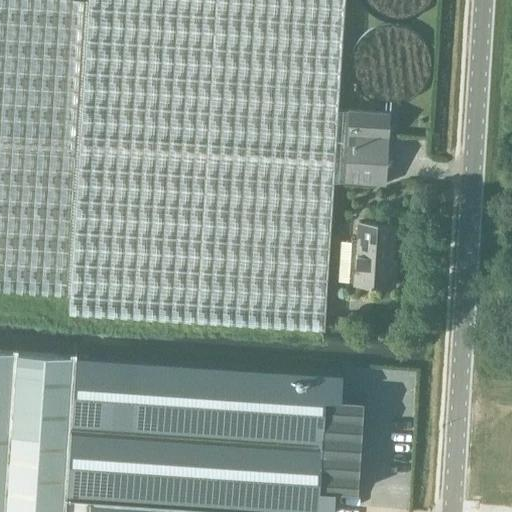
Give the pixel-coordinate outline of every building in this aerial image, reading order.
[(0,0),(0,296),(71,301),(70,317),(329,332),(338,179),(383,181),(385,135),(387,107),(342,105),(348,0),(0,0)] [(358,0),(359,1),(364,8),(368,11),(376,16),(381,18),(389,19),(398,18),(404,17),(410,14),(418,8),(424,1),(424,0),(358,0)] [(432,65),(431,57),(428,48),(424,41),(420,36),(415,32),(408,28),(399,25),(392,24),(383,25),(375,28),(367,32),(364,35),(358,41),(354,48),(352,55),(351,64),(351,70),(353,79),(358,87),(362,93),(368,98),(373,101),(380,104),(388,105),(396,105),(404,103),(411,100),(419,94),(423,89),(428,82),(431,74),(432,65)] [(338,280),(355,281),(355,283),(370,284),(394,285),(395,267),(392,267),(394,223),(359,221),(357,241),(340,239),(338,280)] [(336,330),(347,331),(348,317),(337,316),(336,330)] [(0,511),(279,511),(280,510),(311,511),(333,511),(334,490),(357,491),(362,401),(339,400),(341,373),(70,355),(56,354),(56,347),(20,345),(19,351),(0,350),(0,511)]
